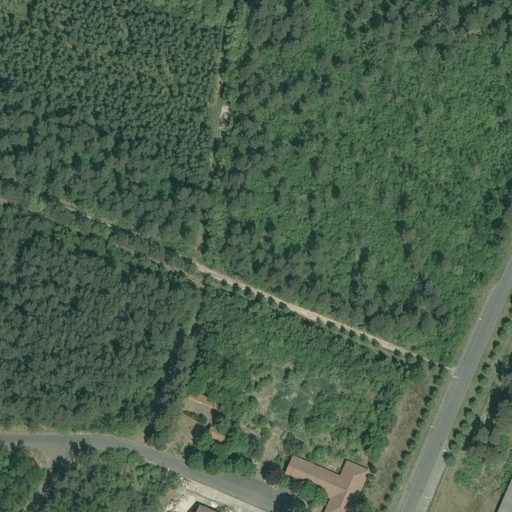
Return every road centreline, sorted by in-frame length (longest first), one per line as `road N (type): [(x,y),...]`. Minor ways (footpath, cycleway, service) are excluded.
road 1 (track): [(463,376),(0,183)]
road 2 (unclassified): [(511,263),(404,511)]
